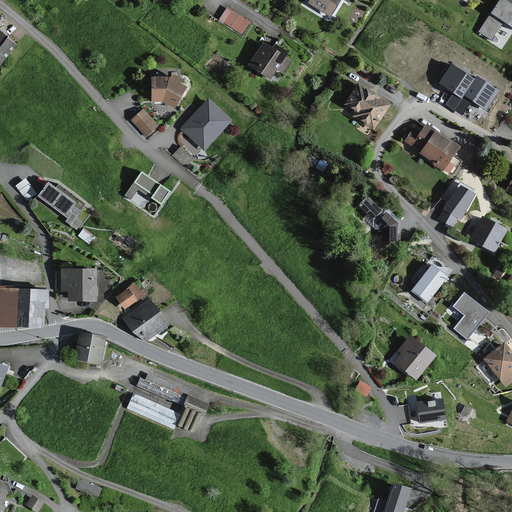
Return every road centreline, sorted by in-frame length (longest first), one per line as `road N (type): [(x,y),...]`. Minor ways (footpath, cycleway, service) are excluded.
road 1 (tertiary): [(511,463),(438,458),(110,330),(63,329)]
road 2 (residential): [(511,330),(376,166),(377,150),(414,106),(487,137)]
road 3 (residential): [(179,511),(83,475),(10,428),(7,410),(49,361),(63,329)]
road 4 (residential): [(58,330),(43,239),(0,174)]
road 5 (residential): [(0,3),(97,97)]
road 6 (residential): [(195,184),(147,150),(97,97)]
